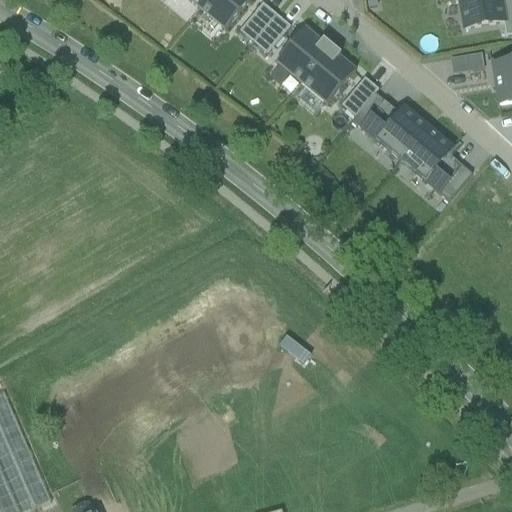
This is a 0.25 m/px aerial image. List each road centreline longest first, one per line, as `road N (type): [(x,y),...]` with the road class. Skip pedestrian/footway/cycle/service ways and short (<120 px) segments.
road 1 (secondary): [(0,12),(148,107),(256,190),(380,296),(511,433)]
road 2 (residential): [(318,0),(417,76),(511,167)]
